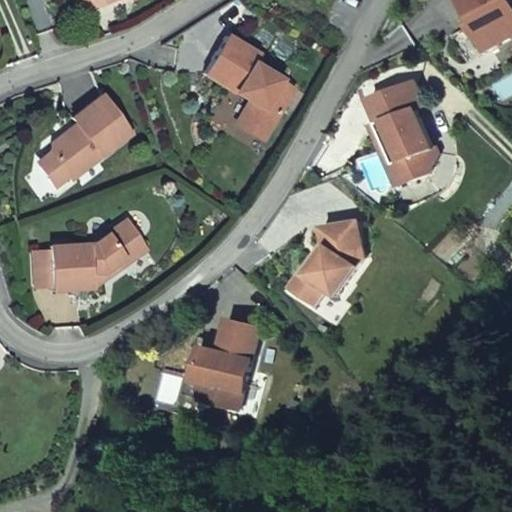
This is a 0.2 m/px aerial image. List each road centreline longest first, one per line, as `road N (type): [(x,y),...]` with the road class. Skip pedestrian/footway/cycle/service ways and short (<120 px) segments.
road 1 (residential): [(375,0),(288,172),(192,282),(108,341),(71,352),(42,353),(13,336),(0,316)]
road 2 (residential): [(0,80),(118,47),(204,0)]
